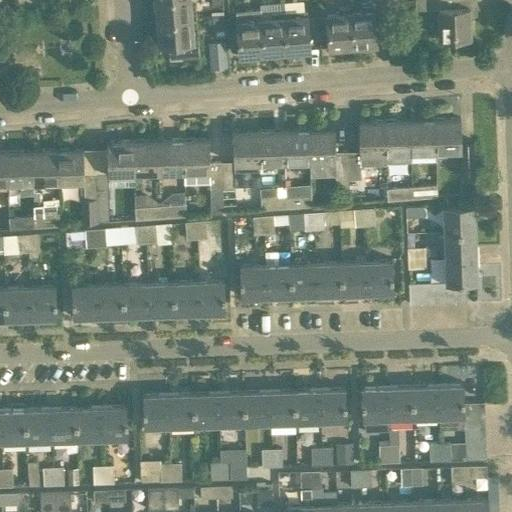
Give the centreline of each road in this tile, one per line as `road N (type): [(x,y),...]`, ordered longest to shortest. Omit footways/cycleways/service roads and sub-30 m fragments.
road 1 (residential): [(0,355),(511,336)]
road 2 (residential): [(128,101),(508,67)]
road 3 (residential): [(0,113),(128,101)]
